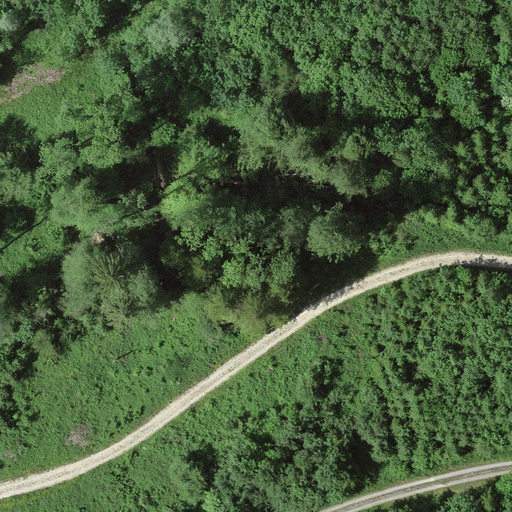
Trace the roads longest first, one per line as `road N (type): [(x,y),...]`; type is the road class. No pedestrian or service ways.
road 1 (track): [(0,489),(123,442),(287,321),(356,281),(443,256),(511,258)]
road 2 (track): [(320,511),(511,460)]
